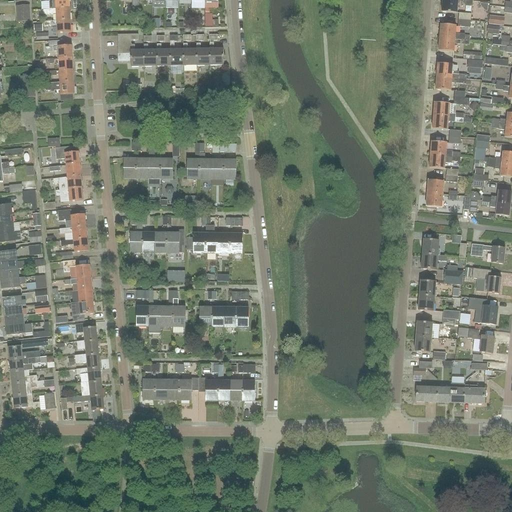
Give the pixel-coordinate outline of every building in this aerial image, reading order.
[(44,10),(70,9),(69,0),(43,0),(43,3),(50,2),(50,3),(51,3),(52,9),(44,9),(44,10)] [(457,1),(444,0),(442,0),(441,11),(456,13),(457,1)] [(71,21),(70,9),(44,10),(45,14),(57,14),(57,21),(57,22),(71,21)] [(489,25),(504,27),(505,18),(490,16),(489,25)] [(71,33),(71,21),(57,22),(57,21),(44,22),(45,26),(57,26),(58,34),(71,33)] [(454,40),(469,41),(469,37),(464,37),(464,35),(455,35),(456,25),(440,24),(439,39),(454,40)] [(500,28),(488,26),(487,34),(499,36),(500,28)] [(210,48),(211,66),(224,66),(223,47),(214,48),(214,41),(218,41),(218,35),(210,35),(210,48)] [(468,46),(469,41),(454,40),(439,39),(438,50),(453,52),(454,45),(468,46)] [(59,60),(73,59),(72,47),(61,48),(60,41),(49,42),(50,47),(46,47),(46,52),(53,51),(52,47),(54,47),(54,51),(59,51),(59,60)] [(197,67),(211,66),(210,48),(201,48),(201,44),(197,45),(197,48),(197,67)] [(145,68),(158,67),(158,49),(149,49),(149,45),(145,45),(145,49),(144,49),(145,68)] [(158,49),(158,67),(171,67),(171,48),(162,49),(162,45),(158,45),(158,49)] [(171,67),(184,67),(184,48),(175,48),(175,45),(171,45),(171,48),(171,67)] [(184,48),(184,67),(197,67),(197,48),(188,48),(188,45),(184,45),(184,48)] [(131,46),(131,48),(131,54),(131,61),(131,68),(145,68),(144,49),(135,49),(135,46),(131,46)] [(60,72),(73,71),(73,59),(59,60),(60,72)] [(468,61),(468,68),(483,69),(483,62),(468,61)] [(436,78),(466,80),(467,76),(459,75),(459,73),(452,73),(452,64),(437,63),(436,78)] [(74,83),(73,71),(60,72),(60,83),(44,84),(44,85),(74,83)] [(466,80),(436,78),(435,89),(450,90),(451,84),(466,85),(466,80)] [(74,83),(44,85),(44,89),(47,91),(51,91),(52,92),(55,92),(55,90),(57,90),(61,89),(61,102),(73,101),(73,95),(74,95),(74,83)] [(509,98),(511,98),(511,87),(510,87),(505,87),(497,86),(496,89),(504,90),(503,92),(509,93),(509,98)] [(433,117),(466,119),(466,115),(449,114),(449,103),(434,102),(433,117)] [(481,104),(480,110),(492,112),(493,105),(491,105),(481,104)] [(492,124),(511,126),(511,114),(507,114),(506,121),(492,120),(492,124)] [(466,124),(466,119),(433,117),(432,129),(447,130),(448,122),(466,124)] [(511,138),(511,126),(492,124),(491,130),(505,132),(504,138),(511,138)] [(60,139),(49,140),(49,148),(60,147),(60,139)] [(430,156),(460,158),(461,153),(452,153),(452,151),(446,151),(446,144),(431,142),(430,156)] [(237,153),(237,145),(225,145),(224,153),(237,153)] [(57,161),(66,160),(67,166),(80,165),(79,153),(69,154),(69,148),(56,150),(57,161)] [(495,164),(511,166),(511,152),(503,152),(502,160),(496,159),(495,164)] [(200,180),(200,154),(200,159),(188,158),(187,180),(200,180)] [(200,180),(212,180),(212,159),(205,159),(205,154),(200,154),(200,180)] [(460,158),(430,156),(428,169),(444,170),(445,163),(451,164),(452,161),(460,162),(460,158)] [(0,169),(10,169),(9,162),(1,163),(1,158),(0,157),(0,169)] [(136,180),(137,158),(124,157),(124,179),(136,180)] [(137,158),(136,180),(149,180),(149,158),(137,158)] [(161,180),(161,158),(149,158),(149,180),(161,180)] [(161,158),(161,180),(174,180),(174,158),(161,158)] [(224,159),(212,159),(212,180),(224,181),(224,159)] [(224,159),(224,181),(236,181),(237,159),(224,159)] [(511,177),(511,166),(495,164),(495,170),(500,171),(500,176),(511,177)] [(67,166),(68,178),(82,177),(80,165),(67,166)] [(10,169),(0,169),(0,181),(3,182),(3,175),(8,175),(8,177),(15,177),(14,168),(10,169)] [(83,189),(82,177),(68,178),(54,180),(54,185),(68,183),(69,190),(83,189)] [(428,181),(427,194),(442,196),(443,182),(428,181)] [(69,190),(56,192),(57,196),(70,195),(71,203),(84,201),(83,189),(69,190)] [(33,210),(38,209),(36,191),(23,192),(24,204),(32,204),(33,210)] [(483,197),(483,202),(510,205),(511,193),(498,191),(497,198),(483,197)] [(442,196),(427,194),(426,208),(441,209),(442,196)] [(509,217),(510,205),(483,202),(482,207),(490,207),(490,208),(496,209),(495,215),(509,217)] [(0,215),(13,214),(12,205),(0,206),(0,215)] [(72,221),(73,229),(87,228),(86,216),(72,217),(71,211),(59,212),(60,222),(66,221),(66,222),(72,221)] [(0,224),(14,223),(13,214),(0,215),(0,224)] [(33,215),(35,227),(36,230),(42,229),(40,214),(33,215)] [(144,226),(144,218),(131,218),(131,226),(138,226),(138,233),(131,233),(131,254),(143,254),(143,233),(143,226),(144,226)] [(231,227),(243,227),(243,219),(231,219),(231,227)] [(0,233),(15,232),(14,223),(0,224),(0,233)] [(206,234),(206,254),(218,255),(219,234),(215,234),(215,226),(211,226),(207,226),(207,227),(206,234)] [(73,229),(60,230),(61,235),(74,234),(74,241),(88,240),(87,228),(73,229)] [(180,233),(168,233),(167,254),(180,254),(180,253),(184,253),(185,231),(180,231),(180,233)] [(15,232),(0,233),(0,244),(16,242),(15,232)] [(30,233),(31,244),(43,243),(42,232),(30,233)] [(156,233),(143,233),(143,254),(155,254),(156,233)] [(168,233),(156,233),(155,254),(167,254),(168,233)] [(187,239),(187,250),(194,250),(194,254),(206,254),(206,234),(194,234),(194,235),(194,239),(187,239)] [(230,255),(231,234),(219,234),(218,255),(230,255)] [(231,234),(230,255),(243,255),(243,235),(243,234),(231,234)] [(88,240),(74,241),(75,245),(71,246),(70,241),(61,242),(61,247),(68,246),(69,253),(56,254),(57,255),(51,255),(51,260),(61,259),(61,261),(74,259),(73,254),(89,252),(88,240)] [(424,241),(423,256),(438,257),(439,242),(424,241)] [(503,265),(505,248),(472,244),(470,256),(483,258),(483,251),(491,252),(490,264),(503,265)] [(30,256),(38,255),(38,258),(43,258),(42,246),(29,247),(30,256)] [(0,261),(18,260),(17,251),(0,252),(0,261)] [(447,257),(438,257),(423,256),(422,270),(437,271),(437,262),(447,263),(447,257)] [(0,267),(0,271),(19,269),(26,269),(25,262),(19,263),(18,260),(0,261),(0,267)] [(63,262),(64,272),(70,272),(70,268),(76,268),(76,261),(63,262)] [(78,279),(92,278),(90,266),(77,267),(78,279)] [(19,269),(0,271),(0,272),(1,281),(20,278),(19,269)] [(169,270),(169,280),(185,280),(186,270),(169,270)] [(499,295),(501,279),(490,278),(491,271),(473,270),(472,280),(478,280),(485,280),(484,293),(499,295)] [(463,280),(463,273),(445,272),(445,278),(463,280)] [(36,277),(37,290),(48,289),(46,276),(36,277)] [(20,278),(1,281),(2,290),(21,288),(21,285),(26,284),(25,278),(20,278)] [(74,292),(79,291),(93,290),(92,278),(78,279),(65,280),(66,285),(73,284),(74,292)] [(444,285),(462,286),(463,280),(445,278),(444,285)] [(421,282),(420,297),(434,298),(436,283),(421,282)] [(94,302),(93,290),(79,291),(80,303),(94,302)] [(47,291),(35,293),(37,303),(49,302),(47,291)] [(174,305),(174,308),(174,328),(174,333),(186,333),(186,308),(179,308),(179,292),(169,292),(169,305),(174,305)] [(237,301),(237,302),(240,303),(240,301),(249,301),(249,293),(237,292),(237,301)] [(3,300),(4,308),(23,306),(27,305),(26,300),(23,299),(22,297),(3,299),(3,300)] [(434,298),(420,297),(419,311),(433,312),(434,298)] [(490,301),(469,299),(468,310),(476,311),(475,323),(496,326),(498,308),(489,307),(490,301)] [(94,302),(80,303),(76,303),(77,317),(73,317),(74,322),(85,321),(85,316),(95,315),(94,302)] [(5,318),(25,316),(25,315),(27,315),(27,309),(24,309),(23,306),(4,308),(4,309),(5,318)] [(50,313),(49,306),(36,308),(36,315),(43,314),(44,320),(49,320),(48,313),(50,313)] [(149,328),(150,308),(137,308),(137,327),(149,328)] [(162,308),(150,308),(149,328),(150,328),(149,333),(161,334),(161,328),(162,328),(162,308)] [(174,308),(162,308),(162,328),(174,328),(174,308)] [(213,328),(213,308),(200,308),(200,328),(213,328)] [(213,308),(213,328),(225,328),(225,309),(213,308)] [(237,309),(225,309),(225,328),(237,329),(237,309)] [(249,309),(237,309),(237,329),(249,329),(249,309)] [(460,321),(460,314),(456,313),(456,312),(444,311),(443,319),(460,321)] [(25,316),(5,318),(6,327),(26,325),(25,316)] [(50,323),(45,323),(46,332),(40,332),(41,338),(51,337),(50,323)] [(416,338),(431,339),(432,324),(418,323),(416,338)] [(6,327),(6,328),(7,336),(7,337),(34,334),(33,324),(26,325),(6,327)] [(86,330),(86,325),(76,326),(77,335),(84,334),(85,342),(85,343),(98,342),(97,329),(86,330)] [(478,336),(479,331),(469,330),(468,339),(481,341),(480,353),(493,354),(494,338),(478,336)] [(431,339),(416,338),(415,353),(430,354),(431,339)] [(99,356),(98,342),(85,343),(85,342),(78,343),(79,350),(86,349),(87,356),(87,357),(99,356)] [(10,361),(40,358),(39,351),(23,353),(23,347),(9,349),(10,361)] [(434,353),(433,360),(445,361),(446,354),(434,353)] [(10,361),(11,373),(29,371),(29,365),(41,364),(40,362),(47,361),(48,363),(53,363),(52,356),(40,358),(10,361)] [(87,356),(79,357),(76,357),(76,364),(87,363),(88,369),(88,371),(101,370),(99,356),(87,357),(87,356)] [(102,383),(101,370),(88,371),(88,369),(77,370),(77,375),(81,375),(81,376),(82,376),(83,383),(89,383),(90,385),(102,383)] [(11,373),(13,385),(38,382),(38,376),(30,377),(29,371),(11,373)] [(199,392),(200,379),(192,379),(192,381),(180,381),(180,401),(192,401),(192,392),(199,392)] [(207,402),(219,402),(219,382),(207,382),(207,379),(200,379),(199,392),(207,392),(207,402)] [(143,401),(156,401),(156,381),(144,381),(143,401)] [(156,381),(156,401),(168,401),(168,381),(156,381)] [(168,401),(180,401),(180,381),(168,381),(168,401)] [(38,382),(13,385),(14,397),(32,394),(32,389),(45,388),(45,382),(38,382)] [(231,382),(219,382),(219,402),(231,402),(231,382)] [(243,402),(243,382),(231,382),(231,402),(243,402)] [(243,382),(243,402),(255,402),(255,382),(243,382)] [(89,383),(83,383),(82,383),(83,389),(82,389),(83,397),(91,397),(91,398),(104,397),(102,383),(90,385),(89,383)] [(437,387),(438,387),(438,384),(432,384),(432,387),(417,387),(417,403),(437,403),(437,387)] [(451,404),(465,404),(465,386),(465,384),(451,384),(451,388),(451,404)] [(477,387),(465,386),(465,404),(485,405),(485,389),(477,389),(477,387)] [(451,388),(438,387),(437,387),(437,403),(451,404),(451,388)] [(45,395),(46,408),(46,410),(56,409),(54,393),(46,394),(46,395),(45,395)] [(33,403),(32,394),(14,397),(15,409),(33,407),(34,410),(40,409),(40,403),(33,403)] [(91,397),(83,397),(73,398),(74,404),(91,402),(92,412),(105,411),(104,397),(91,398),(91,397)]
